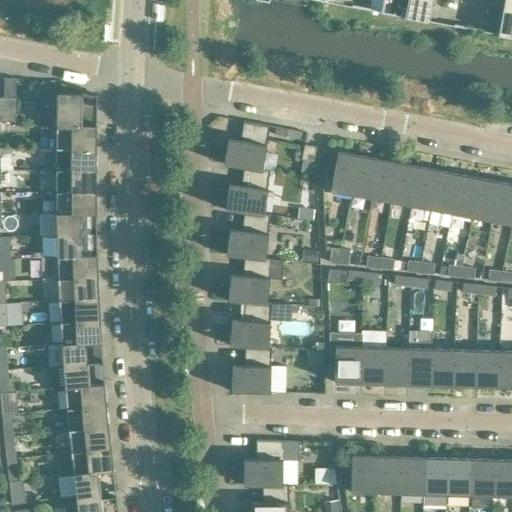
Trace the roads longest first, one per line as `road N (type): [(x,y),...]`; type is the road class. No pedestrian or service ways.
road 1 (residential): [(132,78),(129,240),(153,511)]
road 2 (residential): [(203,416),(191,89)]
road 3 (residential): [(511,149),(191,89)]
road 4 (residential): [(511,424),(203,416)]
road 5 (residential): [(132,78),(0,52)]
